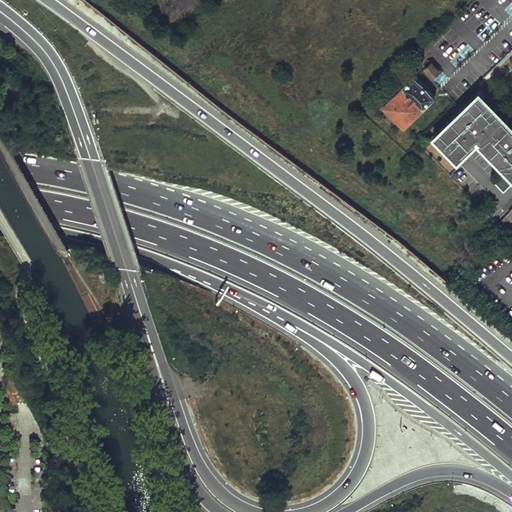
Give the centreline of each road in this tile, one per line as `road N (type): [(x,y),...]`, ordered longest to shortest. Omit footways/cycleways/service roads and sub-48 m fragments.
road 1 (primary): [(511,358),(368,237),(52,0)]
road 2 (motorway): [(0,201),(132,228),(241,268),(376,342),(511,444)]
road 3 (motorway): [(453,357),(386,306),(235,223),(102,181),(0,163)]
road 4 (primary): [(168,398),(64,84),(37,44),(0,12)]
road 5 (motorway): [(0,222),(114,242),(297,324)]
road 6 (motorway): [(297,324),(429,406),(511,473)]
road 7 (motorway): [(297,324),(347,371),(369,425),(350,484),(310,511)]
road 8 (primary): [(343,511),(430,471),(457,468),(511,493)]
road 9 (motorway): [(257,511),(205,472),(168,398)]
road 10 (primary): [(168,398),(195,484),(222,511)]
